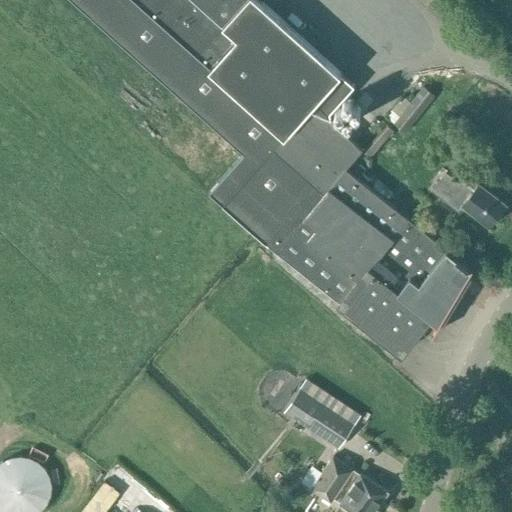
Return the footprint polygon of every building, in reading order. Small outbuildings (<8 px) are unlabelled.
[(72,0),(244,154),(209,192),(265,242),(399,350),(428,317),(437,325),(471,268),(346,167),(362,148),(330,120),(330,112),(353,85),(259,0),(72,0)] [(374,24),(357,43),(365,50),(382,31),(374,24)] [(422,111),(402,95),(385,117),(404,132),(422,111)] [(360,97),(345,113),(340,108),(334,114),(348,127),(368,105),(360,97)] [(363,136),(381,120),(373,111),(356,127),(363,136)] [(432,188),(458,209),(462,203),(489,224),(506,203),(467,172),(460,181),(446,170),(432,188)] [(437,341),(476,358),(492,320),(453,303),(437,341)] [(284,410),(338,447),(354,424),(300,387),(284,410)] [(50,497),(52,487),(50,477),(46,468),(39,461),(30,457),(20,455),(10,457),(1,461),(0,462),(0,511),(39,511),(46,506),(50,497)] [(339,502),(352,511),(372,511),(387,491),(359,472),(358,473),(333,456),(311,488),(331,501),(333,497),(339,501),(339,502)] [(511,463),(502,474),(511,482),(511,483),(511,491),(511,493),(511,494),(511,463)]
